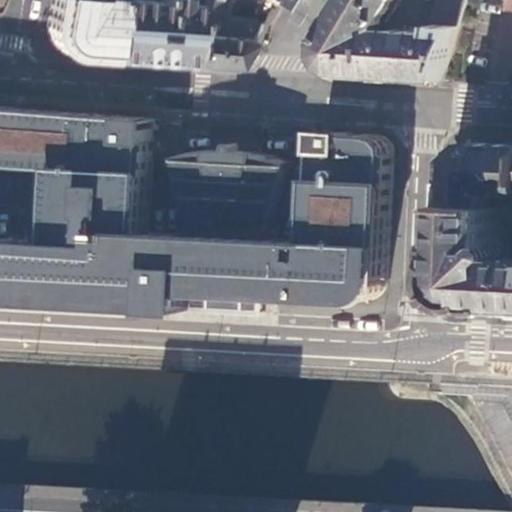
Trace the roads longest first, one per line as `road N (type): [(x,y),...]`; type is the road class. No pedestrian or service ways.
road 1 (primary): [(417,351),(0,331)]
road 2 (residential): [(276,97),(8,78)]
road 3 (tertiary): [(417,351),(425,105)]
road 4 (tertiary): [(276,97),(425,105)]
